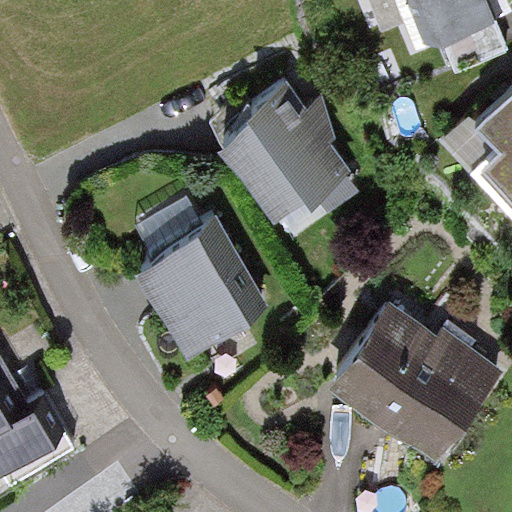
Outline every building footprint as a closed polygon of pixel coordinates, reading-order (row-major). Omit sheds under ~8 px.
[(372,0),(382,23),(405,14),(399,0),(372,0)] [(399,0),(405,14),(416,41),(444,31),(495,11),(511,4),(511,1),(511,0),(399,0)] [(456,60),(506,40),(495,11),(444,31),(456,60)] [(252,102),(218,126),(237,161),(242,158),(274,204),(279,201),(308,180),(313,186),(315,184),(329,203),(360,180),(347,162),(351,158),(332,131),(337,128),(322,87),(307,96),(287,67),(247,96),(252,102)] [(473,160),(511,201),(511,78),(477,110),(500,135),(473,160)] [(279,201),(296,226),(329,203),(315,184),(313,186),(308,180),(279,201)] [(268,295),(216,204),(136,249),(188,340),(268,295)] [(391,287),(329,369),(436,449),(502,361),(473,339),(478,332),(448,309),(438,323),(391,287)] [(13,402),(0,380),(0,413),(14,405),(13,402)] [(0,413),(0,456),(1,459),(56,426),(34,389),(13,402),(14,405),(0,413)]
